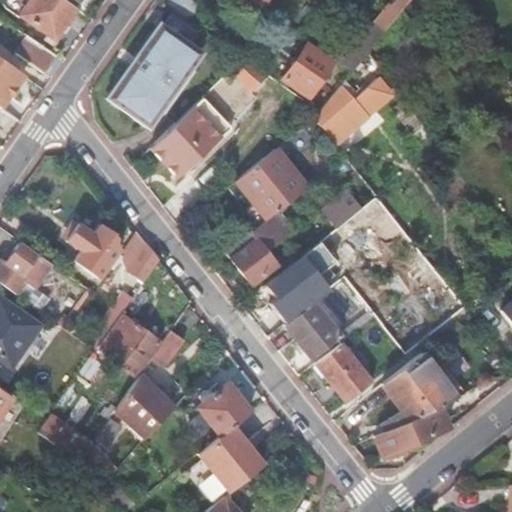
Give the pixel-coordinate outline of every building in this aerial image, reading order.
[(52,38),(74,6),(70,4),(64,0),(27,0),(18,14),(52,38)] [(192,0),(166,0),(165,2),(188,18),(198,4),(192,0)] [(123,85),(111,102),(143,124),(155,106),(162,111),(192,69),(186,64),(198,47),(163,23),(120,83),(123,85)] [(367,52),(384,31),(375,24),(342,64),(351,71),(367,52)] [(55,54),(34,39),(21,57),(42,72),(55,54)] [(305,44),(281,78),(307,96),(332,62),(305,44)] [(351,71),(350,72),(362,86),(381,70),(367,52),(351,71)] [(14,85),(23,73),(0,57),(0,105),(8,94),(14,85)] [(244,63),(235,72),(252,88),(261,79),(244,63)] [(359,93),(346,77),(339,85),(352,99),(359,93)] [(318,110),(332,93),(322,84),(307,102),(318,110)] [(14,85),(8,94),(13,97),(18,88),(14,85)] [(318,110),(312,118),(327,135),(343,122),(349,130),(366,116),(369,120),(386,104),(369,85),(359,93),(352,99),(339,85),(332,93),(318,110)] [(199,98),(189,107),(217,136),(227,126),(199,98)] [(312,118),(318,110),(307,102),(301,109),(312,118)] [(217,136),(189,107),(147,149),(175,177),(217,136)] [(304,189),(272,150),(225,187),(257,227),(269,217),(304,189)] [(349,196),(327,213),(326,215),(336,228),(360,209),(349,196)] [(403,232),(374,197),(360,209),(336,228),(321,240),(333,255),(373,223),(389,243),(403,232)] [(269,217),(257,227),(225,252),(250,285),(276,265),(266,252),(285,237),(269,217)] [(82,246),(73,259),(97,276),(115,251),(104,243),(112,232),(99,223),(90,235),(84,231),(76,242),(82,246)] [(158,260),(136,232),(120,254),(126,269),(143,281),(158,260)] [(0,257),(0,282),(15,292),(26,276),(21,272),(36,252),(19,240),(5,261),(0,257)] [(424,289),(438,277),(415,247),(400,259),(424,289)] [(343,277),(371,313),(385,302),(357,266),(343,277)] [(114,305),(122,310),(135,293),(127,288),(114,305)] [(0,298),(0,359),(9,365),(38,325),(0,298)] [(511,308),(511,301),(510,300),(499,309),(504,315),(511,308)] [(99,342),(120,313),(122,310),(114,305),(92,337),(99,342)] [(314,306),(286,328),(310,359),(339,336),(314,306)] [(99,342),(96,347),(133,374),(157,340),(120,313),(99,342)] [(184,337),(171,328),(152,354),(164,364),(184,337)] [(344,402),(370,382),(339,343),(313,364),(344,402)] [(454,398),(419,353),(380,384),(408,419),(435,406),(454,398)] [(78,372),(54,406),(60,410),(84,376),(78,372)] [(116,404),(144,433),(171,406),(139,372),(116,404)] [(233,423),(249,411),(225,382),(196,406),(219,435),(233,423)] [(0,412),(11,396),(0,388),(0,412)] [(106,418),(108,416),(115,405),(111,402),(107,407),(105,405),(99,413),(106,418)] [(435,406),(408,419),(371,436),(381,456),(387,453),(393,450),(444,426),(435,406)] [(37,431),(77,459),(84,448),(90,440),(50,412),(45,419),(37,431)] [(106,418),(94,435),(106,444),(120,425),(108,416),(106,418)] [(233,423),(219,435),(198,451),(229,490),(264,462),(233,423)] [(84,448),(77,459),(101,484),(109,474),(84,448)] [(37,476),(29,486),(48,500),(65,476),(56,470),(47,483),(37,476)] [(109,474),(101,484),(116,500),(125,491),(109,474)] [(240,511),(224,494),(204,509),(206,511),(240,511)] [(38,511),(59,511),(48,500),(42,508),(38,511)]
